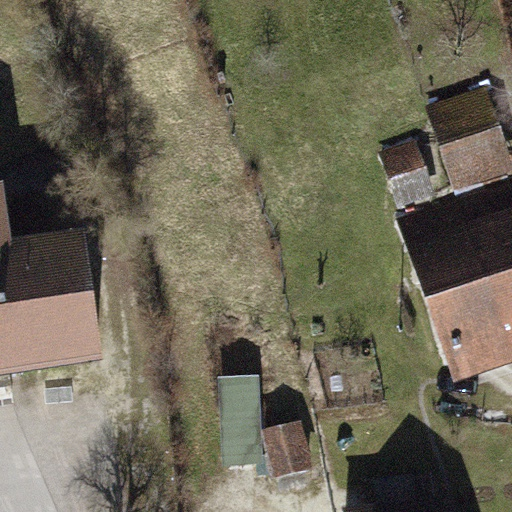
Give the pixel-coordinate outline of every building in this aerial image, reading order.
[(511,159),(485,80),(422,101),(451,185),(511,164),(511,159)] [(419,134),(381,146),(400,206),(438,195),(419,134)] [(511,178),(397,214),(450,381),(511,361),(511,178)] [(0,371),(100,358),(85,248),(10,258),(1,196),(0,195),(0,371)] [(299,421),(260,429),(270,476),(309,469),(299,421)] [(450,511),(444,487),(345,511),(450,511)]
